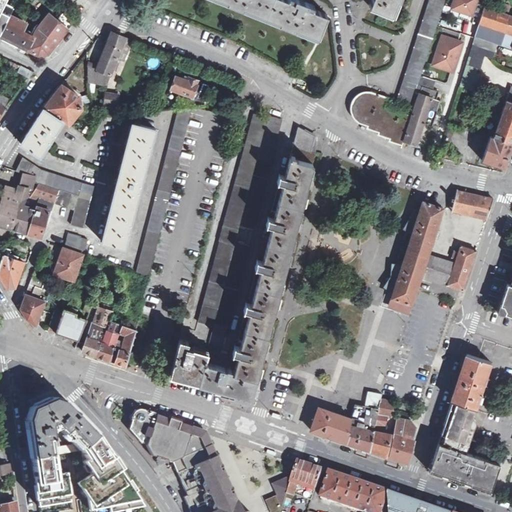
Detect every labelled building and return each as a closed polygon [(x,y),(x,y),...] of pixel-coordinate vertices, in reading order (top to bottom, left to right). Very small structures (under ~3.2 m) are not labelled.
[(0,0),(0,34),(10,15),(2,11),(7,0),(0,0)] [(221,0),(227,2),(226,5),(241,11),(242,8),(280,24),(278,27),(294,33),(295,30),(317,39),(326,18),(311,12),(313,10),(299,4),(289,0),(288,0),(288,3),(281,0),(221,0)] [(389,17),(395,0),(367,0),(364,8),(389,17)] [(446,0),(431,0),(401,102),(415,107),(421,84),(423,77),(446,0)] [(455,0),(453,8),(473,15),(477,2),(485,5),(486,0),(455,0)] [(511,16),(485,7),(460,86),(474,90),(486,54),(493,57),(498,43),(511,47),(511,16)] [(34,35),(26,49),(38,55),(48,54),(58,41),(72,23),(63,14),(57,21),(49,14),(42,22),(37,29),(34,35)] [(27,23),(10,15),(0,34),(0,36),(19,46),(24,48),(26,49),(34,35),(31,34),(24,31),(27,23)] [(115,32),(98,70),(88,65),(88,85),(108,86),(128,38),(115,32)] [(464,43),(444,36),(434,65),(455,72),(464,43)] [(7,66),(29,77),(33,72),(7,59),(5,63),(8,64),(7,66)] [(172,89),(202,100),(207,85),(203,83),(202,85),(197,83),(198,81),(188,77),(187,80),(177,77),(172,89)] [(421,84),(424,85),(435,89),(437,81),(423,77),(421,84)] [(79,95),(63,85),(46,107),(65,120),(70,123),(82,107),(79,95)] [(406,141),(405,140),(404,144),(402,151),(415,156),(424,122),(434,126),(442,101),(438,99),(441,91),(435,89),(424,85),(406,141)] [(105,102),(119,104),(121,93),(107,91),(105,102)] [(392,141),(404,144),(405,140),(412,116),(385,107),(388,98),(379,94),(372,92),(368,91),(364,91),(359,92),(356,95),(353,97),(351,101),(350,105),(350,109),(351,113),(352,116),(354,119),(357,121),(360,122),(368,125),(367,128),(381,132),(381,135),(392,138),(392,141)] [(9,99),(0,94),(0,105),(5,108),(9,99)] [(511,98),(505,96),(495,128),(511,133),(511,98)] [(149,276),(193,106),(180,103),(136,272),(149,276)] [(65,120),(46,107),(22,143),(42,157),(65,120)] [(237,237),(240,224),(269,117),(254,113),(198,321),(213,325),(237,237)] [(269,116),(269,117),(240,224),(254,228),(283,120),(269,116)] [(156,128),(133,122),(103,241),(126,247),(156,128)] [(317,137),(299,127),(294,149),(317,155),(317,137)] [(511,145),(511,142),(493,136),(485,160),(505,167),(511,145)] [(234,371),(258,377),(263,357),(275,313),(286,271),(297,229),(309,185),(317,155),(294,149),(287,175),(280,173),(278,182),(284,184),(275,219),(269,217),(267,226),(273,227),(264,261),(258,259),(256,268),(261,270),(252,305),(246,303),(244,310),(250,312),(240,347),(235,346),(233,353),(238,354),(234,371)] [(85,228),(96,185),(43,168),(26,157),(19,170),(25,172),(38,175),(36,181),(41,183),(60,188),(56,202),(76,208),(72,224),(85,228)] [(33,194),(41,183),(36,181),(38,175),(25,172),(20,188),(8,184),(0,213),(0,222),(42,236),(51,209),(37,205),(37,208),(27,205),(29,192),(33,194)] [(494,198),(458,190),(456,197),(453,196),(453,200),(455,200),(454,204),(464,207),(463,213),(487,219),(494,198)] [(416,229),(409,248),(429,255),(445,209),(425,202),(419,220),(412,219),(411,222),(410,221),(407,226),(416,229)] [(453,211),(463,213),(464,207),(454,204),(453,211)] [(70,232),(65,247),(88,254),(88,250),(85,250),(88,239),(82,237),(82,235),(70,232)] [(240,238),(237,237),(213,325),(210,337),(223,341),(227,326),(249,245),(239,242),(240,238)] [(6,244),(0,265),(0,272),(9,287),(15,287),(25,259),(9,254),(12,246),(6,244)] [(458,254),(454,264),(448,285),(464,290),(477,249),(461,244),(458,254)] [(54,273),(73,279),(82,255),(62,248),(54,273)] [(410,311),(422,276),(429,255),(409,248),(403,267),(392,266),(391,275),(387,282),(391,284),(396,287),(389,304),(400,307),(408,310),(410,311)] [(422,276),(448,285),(454,264),(429,255),(422,276)] [(511,273),(511,278),(511,279),(511,282),(507,281),(501,299),(499,298),(495,309),(511,314),(511,273)] [(34,274),(21,307),(27,317),(37,326),(51,281),(34,274)] [(110,315),(112,311),(99,306),(95,319),(108,323),(110,315)] [(63,311),(55,309),(50,324),(58,326),(56,332),(79,340),(87,319),(77,315),(78,312),(72,310),(64,308),(63,311)] [(110,315),(108,323),(121,327),(122,325),(124,319),(110,315)] [(115,346),(110,361),(114,362),(126,366),(130,351),(137,324),(124,319),(122,325),(121,327),(120,332),(119,333),(125,336),(122,348),(119,347),(115,346)] [(58,326),(50,324),(48,329),(56,332),(58,326)] [(83,350),(83,351),(97,356),(102,341),(103,342),(106,330),(99,328),(100,325),(97,324),(96,327),(91,325),(83,350)] [(102,341),(97,356),(110,361),(115,346),(119,333),(120,332),(117,331),(116,334),(106,330),(103,342),(102,341)] [(223,341),(210,337),(207,350),(221,352),(223,341)] [(189,340),(180,338),(171,373),(194,380),(211,385),(219,387),(234,391),(233,395),(252,399),(253,395),(258,377),(234,371),(228,370),(230,364),(229,364),(229,363),(228,361),(227,360),(228,354),(221,352),(207,350),(188,345),(189,340)] [(451,400),(474,409),(491,361),(468,353),(451,400)] [(25,419),(27,435),(31,459),(59,454),(79,451),(96,435),(64,401),(52,397),(29,408),(25,419)] [(379,398),(377,408),(368,449),(377,451),(385,454),(390,433),(383,431),(389,400),(379,398)] [(474,409),(451,400),(436,441),(459,449),(474,409)] [(350,417),(345,441),(351,443),(363,447),(368,449),(377,408),(353,401),(350,417)] [(345,441),(350,417),(318,406),(309,428),(327,434),(345,441)] [(171,463),(173,463),(186,433),(167,427),(148,420),(148,417),(146,413),(143,410),(140,409),(137,409),(134,410),(129,429),(137,439),(142,435),(147,438),(145,445),(152,457),(158,458),(156,462),(159,466),(162,465),(164,461),(171,463)] [(148,417),(148,420),(167,427),(186,433),(200,438),(208,459),(211,466),(230,511),(240,511),(206,432),(143,410),(146,413),(148,417)] [(408,419),(395,417),(392,434),(387,455),(397,458),(405,461),(413,440),(413,427),(408,419)] [(200,438),(186,433),(173,463),(178,473),(208,459),(200,438)] [(89,474),(76,484),(88,499),(89,511),(108,511),(146,507),(118,459),(96,435),(79,451),(86,460),(83,462),(89,474)] [(459,449),(436,441),(428,465),(427,468),(489,490),(490,486),(498,463),(492,460),(459,449)] [(265,456),(277,459),(278,455),(267,451),(265,456)] [(59,454),(31,459),(32,467),(33,472),(38,510),(72,509),(68,475),(62,475),(59,454)] [(208,459),(178,473),(187,496),(183,498),(189,511),(245,511),(244,511),(243,511),(230,511),(211,466),(208,459)] [(0,473),(10,471),(9,463),(0,464),(0,473)] [(292,478),(287,494),(294,496),(295,495),(312,501),(321,472),(297,463),(295,471),(292,478)] [(321,499),(359,511),(389,511),(389,498),(389,495),(383,493),(334,476),(329,474),(321,499)] [(267,503),(270,511),(280,511),(283,506),(287,494),(292,478),(273,487),(278,498),(267,503)] [(287,494),(283,506),(289,508),(294,496),(287,494)] [(391,499),(389,498),(389,511),(428,511),(428,510),(425,509),(423,509),(421,511),(420,511),(413,510),(414,507),(391,499)] [(16,511),(15,503),(0,505),(0,511),(16,511)]
